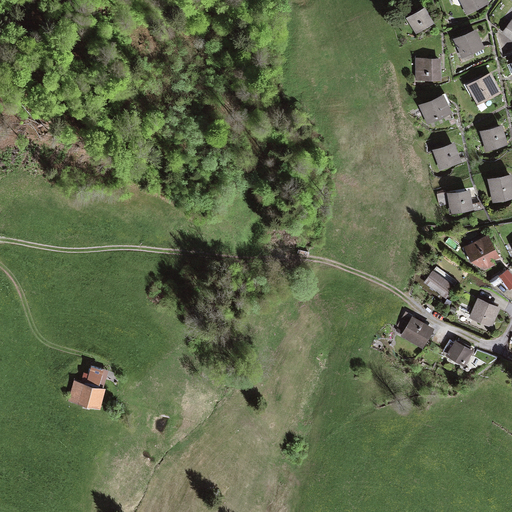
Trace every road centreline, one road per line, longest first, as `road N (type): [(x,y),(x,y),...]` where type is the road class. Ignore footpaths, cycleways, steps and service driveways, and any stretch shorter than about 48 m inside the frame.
road 1 (track): [(411,302),(374,278),(311,257),(119,247),(74,253),(0,240)]
road 2 (track): [(0,264),(21,288),(35,337),(100,359)]
road 3 (residential): [(511,327),(482,344),(444,329),(411,302)]
